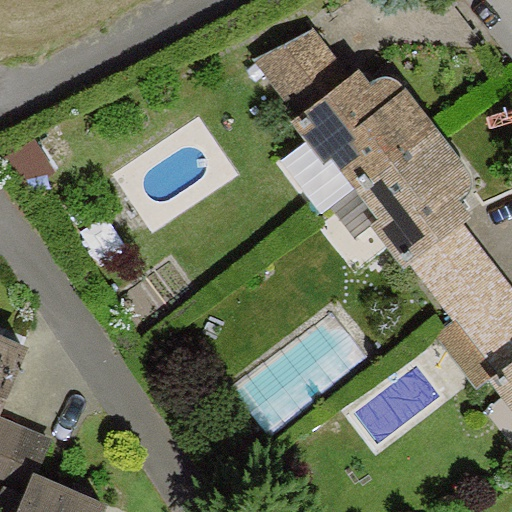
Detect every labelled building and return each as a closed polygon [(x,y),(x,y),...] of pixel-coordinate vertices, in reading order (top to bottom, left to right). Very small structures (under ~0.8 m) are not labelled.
[(466,163),(406,86),(389,76),(371,82),(359,67),(348,74),(313,29),(254,59),(297,116),(292,119),(324,163),(332,156),(379,218),(372,224),(405,267),(411,261),(456,318),(434,334),(480,390),(491,381),(511,407),(511,286),(463,223),(474,214),(462,198),(473,185),(466,163)] [(0,405),(25,345),(0,334),(0,405)] [(0,489),(23,500),(34,473),(49,440),(0,417),(0,489)] [(253,439),(226,424),(214,447),(241,462),(253,439)] [(103,511),(107,504),(34,473),(23,500),(17,511),(103,511)]
